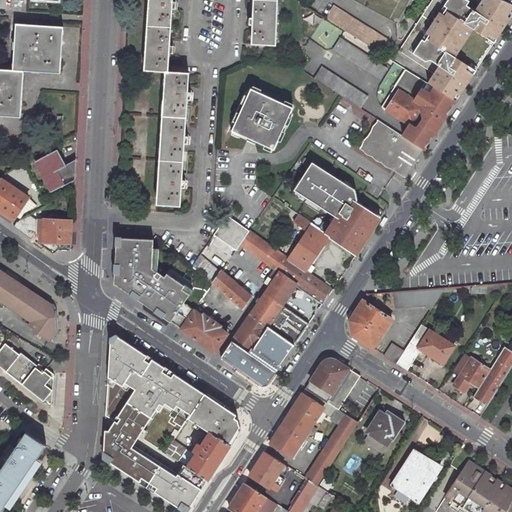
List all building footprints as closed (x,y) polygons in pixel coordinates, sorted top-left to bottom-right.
[(147,0),(143,70),(165,71),(169,71),(170,52),(175,52),(175,50),(175,47),(173,47),(173,44),(170,43),(173,7),(177,8),(177,4),(178,1),(176,1),(176,0),(147,0)] [(253,28),(252,45),(275,46),(277,0),(253,0),(253,19),(248,19),(248,21),(247,24),(249,24),(249,28),(253,28)] [(353,0),(397,24),(410,0),(353,0)] [(511,8),(511,5),(499,0),(482,0),(482,2),(481,3),(473,0),(433,0),(399,52),(433,75),(431,79),(428,84),(455,101),(458,96),(477,69),(457,55),(475,27),(495,41),(509,19),(507,17),(510,11),(511,10),(511,8)] [(325,19),(381,55),(389,42),(332,7),(325,19)] [(15,24),(12,71),(24,71),(60,74),(63,27),(15,24)] [(457,55),(477,69),(495,41),(475,27),(457,55)] [(340,37),(333,49),(380,80),(388,69),(340,37)] [(368,98),(321,67),(313,79),(361,109),(368,98)] [(24,71),(12,71),(0,69),(0,116),(21,118),(24,71)] [(429,132),(436,122),(440,124),(455,101),(428,84),(406,70),(381,108),(409,126),(402,136),(423,149),(433,134),(429,132)] [(165,71),(156,203),(180,205),(182,188),(187,188),(187,186),(187,183),(185,183),(185,179),(182,179),(184,144),(189,144),(189,141),(190,138),(187,138),(188,135),(185,135),(187,100),(192,100),(192,97),(192,94),(190,94),(190,90),(188,90),(189,73),(169,71),(165,71)] [(250,88),(231,130),(273,149),(292,108),(250,88)] [(402,136),(381,122),(377,124),(375,130),(371,134),(368,138),(366,144),(362,147),(363,151),(370,153),(373,157),(379,159),(382,164),(388,165),(390,168),(395,171),(404,178),(414,162),(423,149),(402,136)] [(57,149),(34,162),(51,192),(75,179),(76,163),(73,159),(65,164),(57,149)] [(354,190),(311,162),(294,190),(334,215),(322,233),(329,237),(354,256),(376,223),(373,222),(372,217),(374,214),(355,202),(356,201),(350,197),(354,190)] [(0,180),(0,210),(12,219),(28,197),(2,179),(0,181),(0,180)] [(298,215),(293,222),(305,232),(310,224),(298,215)] [(239,245),(249,232),(226,216),(213,235),(236,251),(239,245)] [(43,219),(42,242),(59,242),(59,250),(71,250),(73,220),(43,219)] [(305,232),(287,258),(305,271),(329,237),(322,233),(310,224),(305,232)] [(278,272),(297,285),(311,295),(323,303),(330,293),(332,289),(305,271),(287,258),(249,232),(239,245),(278,272)] [(116,237),(114,283),(171,323),(184,303),(191,294),(183,289),(185,286),(167,274),(165,278),(153,269),(153,240),(116,237)] [(222,271),(201,254),(192,267),(213,284),(222,271)] [(0,270),(0,302),(8,308),(23,286),(0,270)] [(222,271),(213,284),(242,309),(252,296),(222,271)] [(297,285),(278,272),(247,317),(231,340),(249,353),(267,327),(282,305),(297,285)] [(32,331),(46,340),(54,328),(52,320),(45,315),(45,312),(50,305),(23,286),(8,308),(25,319),(23,322),(33,329),(32,331)] [(194,288),(191,294),(184,303),(194,311),(207,292),(204,290),(194,288)] [(393,293),(395,307),(424,305),(430,308),(442,288),(393,293)] [(373,349),(392,319),(362,301),(349,321),(352,336),(373,349)] [(184,303),(171,323),(181,330),(194,311),(184,303)] [(267,327),(294,345),(309,323),(282,305),(267,327)] [(203,314),(203,316),(194,311),(181,330),(214,353),(227,333),(219,328),(221,326),(203,314)] [(267,327),(249,353),(276,371),(294,345),(267,327)] [(403,350),(395,364),(406,371),(419,350),(417,348),(422,339),(414,333),(403,350)] [(122,386),(125,381),(133,369),(142,375),(149,363),(144,359),(146,356),(117,337),(113,343),(110,343),(108,376),(122,386)] [(249,353),(231,340),(220,356),(256,381),(263,385),(265,387),(276,371),(249,353)] [(403,350),(392,343),(383,356),(395,364),(403,350)] [(3,346),(0,349),(0,367),(43,403),(51,399),(53,378),(45,372),(43,374),(19,355),(17,357),(3,346)] [(511,365),(511,351),(503,346),(489,370),(470,358),(452,387),(459,391),(461,388),(464,390),(467,386),(475,391),(472,397),(487,406),(511,365)] [(127,401),(151,417),(159,404),(162,406),(164,403),(174,409),(177,405),(190,414),(204,393),(174,373),(171,377),(162,371),(164,367),(152,359),(149,363),(142,375),(133,369),(125,381),(135,388),(127,401)] [(319,399),(327,404),(338,410),(361,377),(336,361),(321,364),(305,390),(319,399)] [(135,388),(125,381),(122,386),(108,376),(106,415),(114,421),(127,401),(135,388)] [(190,415),(188,418),(194,422),(210,398),(204,393),(190,414),(190,415)] [(270,444),(291,457),(319,412),(323,407),(317,403),(302,394),(270,444)] [(210,398),(194,422),(210,432),(230,445),(239,432),(237,421),(234,419),(221,410),(224,406),(210,398)] [(43,403),(51,409),(51,399),(43,403)] [(151,417),(127,401),(114,421),(108,431),(105,431),(104,451),(114,457),(111,462),(139,480),(142,477),(149,482),(160,466),(131,447),(139,436),(151,417)] [(234,419),(237,415),(224,406),(221,410),(234,419)] [(405,421),(384,408),(366,436),(386,449),(393,437),(395,438),(405,421)] [(339,425),(306,478),(307,479),(319,487),(359,423),(346,416),(345,415),(338,410),(331,420),(339,425)] [(26,431),(0,469),(0,511),(46,445),(26,431)] [(210,432),(187,467),(207,480),(230,445),(210,432)] [(139,436),(131,447),(160,466),(179,478),(181,476),(201,489),(207,480),(187,467),(139,436)] [(250,476),(269,488),(276,492),(284,479),(277,475),(284,464),(265,452),(250,476)] [(440,467),(416,452),(395,486),(421,502),(427,491),(425,490),(440,467)] [(511,502),(511,490),(469,463),(446,498),(466,511),(507,511),(510,506),(511,502)] [(179,478),(160,466),(149,482),(158,487),(155,491),(187,511),(201,489),(181,476),(179,478)] [(301,511),(319,487),(307,479),(286,511),(301,511)] [(229,508),(235,511),(271,511),(276,505),(244,484),(229,508)] [(318,503),(325,507),(328,501),(332,495),(319,487),(301,511),(306,511),(312,503),(316,506),(318,503)] [(328,501),(335,505),(338,499),(332,495),(328,501)]
